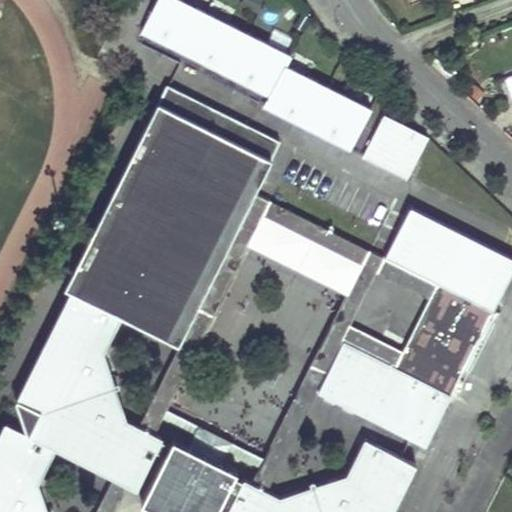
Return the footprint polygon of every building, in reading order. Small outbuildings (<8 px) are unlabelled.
[(290,52),(184,0),(157,0),(142,31),(179,49),(183,41),(196,48),(192,56),(269,94),(266,98),(273,101),(271,107),(343,143),(346,137),(353,141),(370,107),(284,64),(290,52)] [(183,41),(179,49),(192,56),(196,48),(183,41)] [(281,142),(167,85),(65,287),(72,291),(123,316),(179,344),(255,194),(281,142)] [(273,101),(266,98),(264,104),(271,107),(273,101)] [(426,135),(384,114),(364,153),(406,175),(426,135)] [(346,137),(343,143),(350,147),(353,141),(346,137)] [(385,259),(255,194),(179,344),(138,426),(154,434),(248,248),(263,217),(362,267),(347,298),(253,484),(268,492),(318,392),(343,342),(352,325),(378,273),(385,259)] [(511,272),(511,259),(410,209),(385,259),(437,285),(430,299),(404,351),(395,368),(343,342),(318,392),(425,446),(511,272)] [(248,248),(347,298),(362,267),(263,217),(248,248)] [(378,273),(430,299),(437,285),(385,259),(378,273)] [(59,316),(110,342),(123,316),(72,291),(59,316)] [(110,342),(59,316),(17,403),(28,435),(56,449),(112,477),(138,426),(127,420),(104,354),(110,342)] [(395,368),(404,351),(352,325),(343,342),(395,368)] [(0,451),(44,472),(56,449),(28,435),(6,424),(0,436),(0,451)] [(138,426),(112,477),(128,485),(137,490),(157,451),(161,442),(163,438),(154,434),(138,426)] [(236,471),(174,440),(170,447),(166,455),(142,503),(160,511),(215,511),(228,486),(232,478),(236,471)] [(391,511),(415,465),(366,441),(348,476),(280,498),(268,492),(258,511),(391,511)] [(170,447),(161,442),(157,451),(166,455),(170,447)] [(44,472),(0,451),(0,511),(47,511),(38,484),(44,472)] [(115,511),(128,485),(112,477),(94,511),(115,511)] [(243,484),(232,478),(228,486),(239,492),(243,484)] [(258,511),(268,492),(253,484),(245,480),(243,484),(239,492),(228,511),(258,511)]
